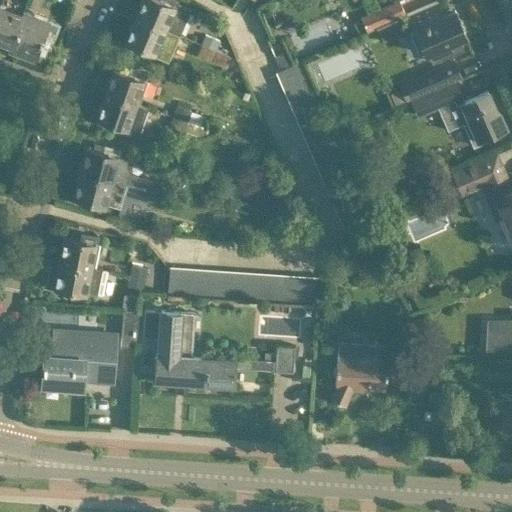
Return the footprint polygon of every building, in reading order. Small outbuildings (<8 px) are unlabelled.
[(162,0),(141,0),(135,16),(179,35),(190,8),(179,3),(177,6),(174,5),(175,2),(169,0),(164,0),(164,1),(162,0)] [(404,13),(399,1),(361,18),(366,30),(404,13)] [(440,14),(434,1),(405,14),(408,20),(410,19),(414,31),(410,33),(417,51),(422,48),(424,53),(427,51),(431,61),(461,48),(455,35),(462,31),(452,9),(440,14)] [(0,39),(10,44),(21,14),(8,10),(10,6),(0,2),(0,39)] [(10,44),(8,48),(34,57),(36,52),(39,52),(42,43),(40,41),(41,37),(53,41),(59,24),(22,10),(21,14),(10,44)] [(179,35),(135,16),(125,40),(130,42),(129,44),(138,48),(139,46),(153,51),(151,54),(168,61),(179,35)] [(206,35),(201,45),(215,51),(220,41),(206,35)] [(230,57),(215,51),(201,45),(197,54),(211,60),(226,67),(230,57)] [(459,75),(452,60),(399,84),(405,99),(459,75)] [(283,82),(305,72),(300,62),(278,71),(283,82)] [(113,69),(105,93),(139,104),(147,81),(143,80),(144,77),(134,73),(133,76),(113,69)] [(287,93),(309,83),(305,72),(283,82),(287,93)] [(486,91),(465,100),(455,80),(411,99),(418,115),(437,106),(447,129),(462,122),(470,141),(504,126),(498,111),(495,112),(486,91)] [(292,103),(314,94),(309,83),(287,93),(292,103)] [(148,107),(139,104),(105,93),(97,116),(102,118),(101,120),(111,124),(112,121),(140,131),(148,107)] [(319,104),(314,94),(292,103),(296,114),(319,104)] [(301,125),(323,115),(319,104),(296,114),(301,125)] [(177,106),(173,116),(187,121),(191,111),(177,106)] [(191,110),(187,121),(202,126),(204,122),(206,114),(191,110)] [(325,117),(332,133),(348,126),(342,110),(325,117)] [(328,126),(323,115),(301,125),(306,135),(328,126)] [(184,132),(187,121),(173,116),(170,127),(184,132)] [(199,136),(202,126),(187,121),(184,132),(199,136)] [(333,137),(328,126),(306,135),(310,146),(333,137)] [(337,147),(333,137),(310,146),(315,157),(337,147)] [(87,147),(81,172),(114,181),(126,184),(150,191),(153,180),(153,179),(130,173),(134,159),(117,155),(118,152),(108,150),(107,152),(87,147)] [(342,158),(337,147),(315,157),(320,168),(342,158)] [(511,233),(511,178),(508,181),(495,153),(453,172),(462,192),(481,183),(496,217),(503,214),(511,233)] [(346,169),(342,158),(320,168),(324,178),(346,169)] [(351,179),(346,169),(324,178),(329,189),(351,179)] [(81,172),(74,196),(79,197),(79,200),(89,202),(89,200),(108,205),(120,208),(126,184),(114,181),(81,172)] [(356,190),(351,179),(329,189),(334,200),(356,190)] [(153,180),(150,191),(164,195),(167,185),(153,180)] [(254,185),(248,204),(279,214),(285,194),(254,185)] [(338,210),(360,201),(356,190),(334,200),(338,210)] [(161,205),(164,195),(150,191),(147,200),(161,205)] [(399,198),(379,206),(385,220),(404,211),(399,198)] [(365,212),(360,201),(338,210),(343,221),(352,217),(361,213),(365,212)] [(343,221),(331,254),(362,241),(352,217),(343,221)] [(64,236),(59,261),(94,267),(99,243),(94,242),(95,239),(84,237),(84,240),(64,236)] [(107,270),(94,267),(59,261),(54,285),(59,286),(58,289),(69,291),(69,288),(89,292),(102,295),(107,270)] [(131,264),(129,274),(144,277),(146,267),(131,264)] [(179,294),(181,268),(168,267),(166,293),(179,294)] [(191,295),(193,269),(181,268),(179,294),(191,295)] [(511,268),(510,269),(511,272),(511,322),(495,323),(495,332),(485,333),(485,349),(511,347),(511,268)] [(202,296),(204,270),(193,269),(191,295),(202,296)] [(214,296),(216,270),(204,270),(202,296),(214,296)] [(226,297),(228,271),(216,270),(214,296),(226,297)] [(237,298),(239,272),(228,271),(226,297),(237,298)] [(249,299),(251,273),(239,272),(237,298),(249,299)] [(261,300),(263,274),(251,273),(249,299),(261,300)] [(142,288),(144,277),(129,274),(127,285),(142,288)] [(272,301),(274,274),(263,274),(261,300),(272,301)] [(284,302),(286,275),(274,274),(272,301),(284,302)] [(296,303),(297,276),(286,275),(284,302),(296,303)] [(307,303),(309,277),(297,276),(296,303),(307,303)] [(320,304),(322,278),(309,277),(307,303),(320,304)] [(233,360),(190,357),(194,312),(144,308),(142,336),(158,337),(157,353),(155,353),(153,379),(233,385),(233,379),(235,379),(236,366),(234,366),(234,358),(233,358),(233,360)] [(123,309),(121,345),(135,346),(137,310),(123,309)] [(43,355),(41,385),(44,386),(44,381),(81,384),(81,386),(83,386),(83,376),(90,376),(90,380),(113,381),(116,335),(91,334),(91,340),(54,338),(53,356),(43,355)] [(387,365),(387,344),(338,340),(335,385),(337,385),(330,400),(343,405),(351,389),(364,390),(364,387),(386,388),(386,380),(388,378),(389,367),(387,365)] [(276,345),(275,348),(274,371),(276,371),(276,370),(290,371),(290,372),(292,372),(294,347),(276,345)] [(431,419),(451,418),(450,401),(431,402),(431,419)]
